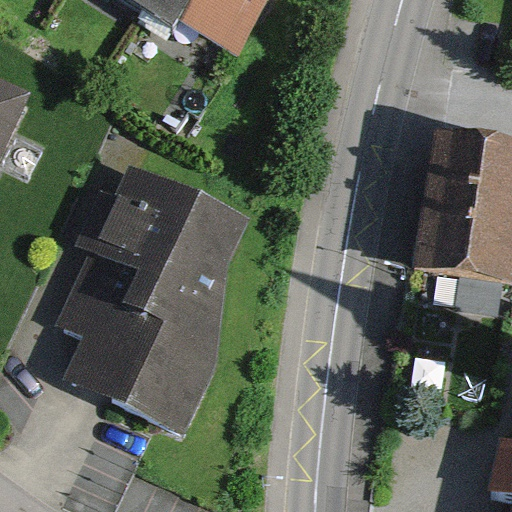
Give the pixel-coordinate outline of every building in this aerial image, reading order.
[(108,0),(172,41),(180,28),(235,63),(276,0),(108,0)] [(0,163),(27,106),(0,93),(0,163)] [(511,164),(433,157),(420,297),(511,305),(511,164)] [(217,374),(227,278),(247,236),(130,179),(114,210),(103,205),(78,255),(90,261),(56,331),(82,344),(61,387),(182,446),(217,374)] [(503,506),(502,511),(511,511),(511,452),(495,449),(483,502),(503,506)]
